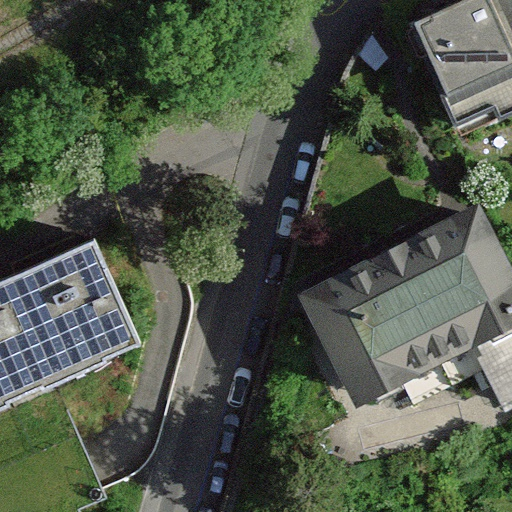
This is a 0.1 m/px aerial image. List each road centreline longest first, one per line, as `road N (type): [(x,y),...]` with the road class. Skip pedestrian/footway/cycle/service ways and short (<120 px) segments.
road 1 (residential): [(180,511),(293,114),(321,50),(348,18),(378,0)]
road 2 (unknown): [(0,240),(293,114)]
